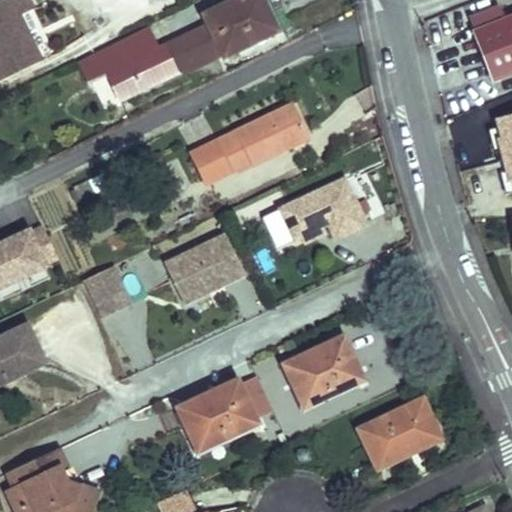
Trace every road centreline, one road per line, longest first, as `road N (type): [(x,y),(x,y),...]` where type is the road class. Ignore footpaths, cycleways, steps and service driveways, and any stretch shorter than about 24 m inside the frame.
road 1 (tertiary): [(511,376),(449,237),(392,0)]
road 2 (unknown): [(447,297),(413,314),(369,382),(141,488)]
